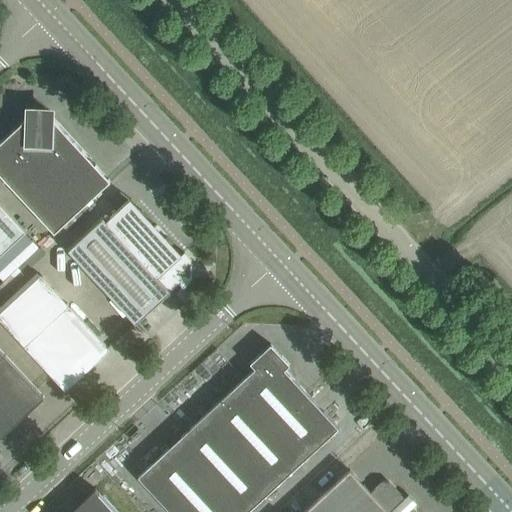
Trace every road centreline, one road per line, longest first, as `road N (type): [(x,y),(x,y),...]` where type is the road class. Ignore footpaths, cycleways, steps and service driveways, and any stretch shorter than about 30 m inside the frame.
road 1 (unclassified): [(511,371),(169,0)]
road 2 (unclassified): [(8,511),(287,271)]
road 3 (unclassified): [(287,271),(47,14)]
road 4 (unclassified): [(511,511),(287,271)]
